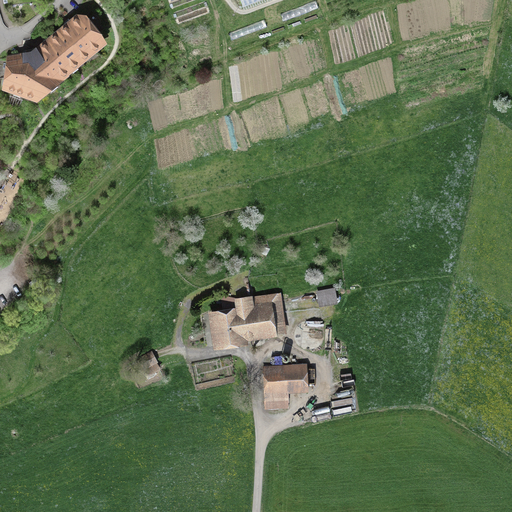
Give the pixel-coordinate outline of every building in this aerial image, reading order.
[(77,16),(37,49),(38,50),(32,53),(9,57),(4,86),(9,88),(9,91),(13,93),(15,90),(22,92),(22,96),(26,97),(28,95),(35,97),(38,95),(40,97),(48,91),(47,88),(55,81),(57,83),(65,77),(64,74),(75,64),(78,66),(86,60),(85,57),(93,50),(96,52),(100,49),(99,45),(102,43),(94,31),(96,28),(93,24),(90,26),(83,16),(77,16)] [(317,293),(319,303),(336,300),(334,290),(317,293)] [(242,335),(284,330),(279,295),(252,299),(251,298),(236,299),(235,298),(223,296),(225,313),(214,315),(218,344),(242,341),(242,335)] [(143,368),(155,361),(151,353),(139,360),(143,368)] [(263,368),(265,401),(288,401),(287,392),(308,391),(306,365),(263,368)]
